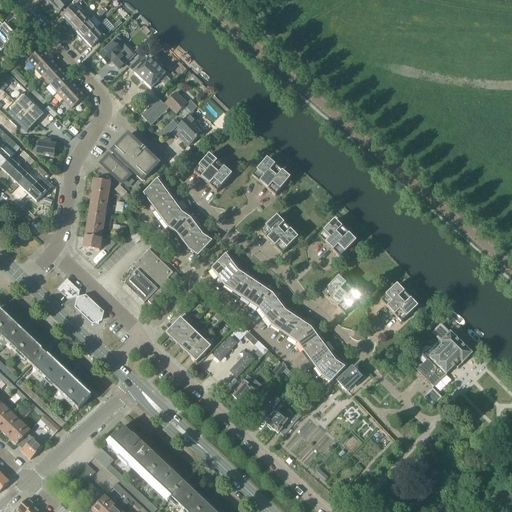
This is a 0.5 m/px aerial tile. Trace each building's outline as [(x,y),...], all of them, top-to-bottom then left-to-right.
[(57,0),(52,6),(55,9),(54,10),(57,13),(58,12),(59,13),(70,3),(67,0),(57,0)] [(66,22),(69,26),(82,15),(83,14),(82,14),(78,9),(81,6),(79,5),(84,0),(78,0),(76,2),(76,1),(63,13),(65,15),(62,17),(66,21),(66,22)] [(74,30),(77,33),(88,22),(93,18),(94,17),(87,9),(82,14),(83,14),(82,15),(69,26),(72,29),(74,30)] [(103,9),(97,15),(100,18),(106,12),(103,9)] [(80,38),(84,41),(100,26),(93,18),(88,22),(77,33),(80,36),(80,38)] [(0,51),(1,52),(10,44),(7,41),(7,39),(13,34),(4,25),(3,26),(0,23),(0,51)] [(88,45),(91,49),(108,34),(100,26),(84,41),(86,45),(88,45)] [(117,38),(98,56),(107,66),(111,62),(118,70),(134,56),(117,38)] [(149,53),(151,55),(156,49),(151,45),(147,50),(150,52),(149,53)] [(27,62),(35,70),(48,58),(40,50),(27,62)] [(35,70),(42,78),(55,66),(48,58),(35,70)] [(129,67),(134,71),(142,62),(138,58),(129,67)] [(140,80),(142,82),(156,68),(149,60),(148,59),(147,60),(135,74),(134,74),(135,75),(140,80)] [(42,78),(49,86),(62,74),(55,66),(42,78)] [(156,68),(142,82),(144,84),(145,84),(150,89),(150,90),(151,89),(159,81),(165,86),(170,81),(164,76),(165,75),(164,74),(156,68)] [(10,74),(21,84),(23,81),(13,71),(10,74)] [(49,86),(57,94),(70,82),(62,74),(49,86)] [(57,94),(64,102),(77,90),(70,82),(57,94)] [(77,90),(64,102),(71,110),(84,98),(77,90)] [(13,103),(22,110),(36,124),(45,115),(44,113),(25,96),(23,93),(13,103)] [(164,106),(158,100),(141,117),(151,127),(169,109),(176,115),(179,112),(186,119),(191,114),(184,107),(187,105),(176,94),(164,106)] [(43,105),(46,102),(39,96),(36,99),(43,105)] [(36,124),(22,110),(13,103),(4,112),(27,134),(36,124)] [(177,129),(181,133),(177,137),(188,148),(201,135),(194,129),(199,124),(190,116),(177,129)] [(14,127),(8,121),(4,125),(15,135),(15,134),(14,127)] [(142,182),(154,169),(158,165),(128,136),(111,153),(116,158),(114,161),(108,156),(100,165),(121,186),(130,177),(126,173),(129,170),(142,182)] [(16,145),(11,140),(7,144),(12,149),(16,145)] [(38,143),(36,156),(43,157),(42,160),(52,162),(55,145),(50,145),(50,142),(44,140),(43,143),(38,143)] [(0,169),(0,170),(10,159),(5,155),(6,155),(4,154),(1,151),(0,151),(0,169)] [(20,156),(25,161),(28,157),(23,152),(20,156)] [(194,173),(201,180),(216,163),(209,156),(194,173)] [(28,157),(25,161),(30,166),(34,162),(28,157)] [(6,175),(9,178),(19,168),(16,165),(14,163),(14,164),(10,159),(0,170),(1,170),(2,170),(6,174),(6,175)] [(252,178),(260,184),(274,167),(267,160),(252,178)] [(201,180),(209,187),(224,170),(216,163),(201,180)] [(34,169),(43,178),(47,174),(38,166),(34,169)] [(260,184),(267,191),(282,173),(274,167),(260,184)] [(17,185),(18,187),(28,176),(23,172),(22,171),(19,168),(9,178),(13,181),(17,185)] [(224,170),(209,187),(216,194),(232,176),(224,170)] [(282,173),(267,191),(275,197),(290,180),(282,173)] [(24,191),(27,195),(37,185),(33,182),(34,181),(32,180),(28,176),(18,187),(19,187),(24,191)] [(143,196),(149,204),(165,187),(159,179),(143,196)] [(94,180),(92,192),(108,195),(110,183),(94,180)] [(40,181),(37,185),(27,195),(31,198),(35,202),(36,203),(46,193),(49,190),(40,181)] [(121,196),(126,197),(128,195),(126,194),(119,186),(114,191),(121,196)] [(137,186),(130,194),(135,198),(142,191),(139,188),(137,186)] [(149,204),(155,213),(171,196),(165,187),(149,204)] [(92,192),(90,204),(106,206),(108,195),(92,192)] [(155,213),(161,221),(177,204),(171,196),(155,213)] [(90,204),(89,215),(104,218),(106,206),(90,204)] [(161,221),(168,229),(184,212),(177,204),(161,221)] [(168,229),(176,235),(192,218),(184,212),(168,229)] [(89,215),(87,227),(103,229),(104,218),(89,215)] [(260,234),(267,241),(284,225),(276,217),(260,234)] [(176,235),(182,243),(198,226),(192,218),(176,235)] [(318,238),(325,245),(341,229),(334,221),(325,230),(323,228),(320,231),(322,233),(318,238)] [(267,241),(274,248),(291,232),(284,225),(267,241)] [(182,243),(189,252),(205,235),(198,226),(182,243)] [(87,227),(85,238),(101,240),(103,229),(87,227)] [(325,245),(332,252),(349,236),(341,229),(325,245)] [(142,239),(135,232),(129,238),(130,239),(136,245),(142,239)] [(291,232),(274,248),(281,255),(298,239),(291,232)] [(205,235),(189,252),(198,258),(214,241),(205,235)] [(349,236),(332,252),(340,259),(356,243),(349,236)] [(101,240),(85,238),(83,250),(99,252),(101,240)] [(104,249),(107,252),(115,245),(117,243),(111,242),(110,241),(104,247),(104,249)] [(124,285),(144,305),(147,302),(152,307),(180,278),(174,272),(173,274),(148,251),(128,272),(132,277),(124,285)] [(211,270),(218,279),(234,262),(227,254),(211,270)] [(218,279),(224,287),(240,271),(234,262),(218,279)] [(224,287),(232,293),(248,276),(240,271),(224,287)] [(232,293),(241,299),(257,282),(248,276),(232,293)] [(322,295),(330,302),(345,285),(338,278),(322,295)] [(56,291),(67,301),(77,290),(66,280),(56,291)] [(241,299),(250,305),(266,288),(257,282),(241,299)] [(330,302),(337,309),(353,292),(345,285),(330,302)] [(380,302),(387,309),(404,293),(397,286),(380,302)] [(250,305),(258,310),(274,294),(266,288),(250,305)] [(77,290),(67,301),(78,299),(80,293),(77,290)] [(353,292),(337,309),(344,316),(359,301),(360,299),(353,292)] [(387,309),(394,317),(411,301),(404,293),(387,309)] [(258,310),(264,319),(280,302),(274,294),(258,310)] [(103,314),(86,298),(77,300),(75,309),(92,325),(101,323),(103,314)] [(411,301),(394,317),(401,324),(417,308),(411,301)] [(264,319),(271,327),(287,310),(280,302),(264,319)] [(271,327),(279,333),(295,316),(287,310),(271,327)] [(43,380),(44,381),(57,366),(0,311),(0,337),(17,353),(16,355),(18,357),(19,356),(44,378),(43,380)] [(223,320),(217,314),(215,317),(220,323),(223,320)] [(184,315),(180,320),(180,319),(165,335),(173,342),(188,327),(192,323),(184,315)] [(279,333),(288,339),(304,322),(295,316),(279,333)] [(288,339),(297,344),(313,327),(304,322),(288,339)] [(234,328),(258,351),(263,356),(264,356),(268,352),(238,324),(234,328)] [(427,361),(417,371),(433,388),(446,376),(455,367),(457,369),(462,365),(463,364),(462,364),(470,356),(471,355),(470,354),(470,355),(466,350),(455,339),(450,335),(451,335),(450,334),(449,334),(440,325),(432,334),(441,343),(441,344),(441,345),(442,344),(443,345),(433,355),(428,351),(422,357),(427,361)] [(173,342),(181,349),(195,334),(188,327),(173,342)] [(297,344),(303,353),(319,336),(313,327),(297,344)] [(181,349),(188,356),(203,341),(195,334),(181,349)] [(303,353),(309,361),(325,344),(319,336),(303,353)] [(213,356),(219,362),(237,344),(230,338),(213,356)] [(203,341),(188,356),(196,364),(211,348),(203,341)] [(309,361),(315,369),(331,352),(325,344),(309,361)] [(258,351),(255,354),(260,359),(263,356),(258,351)] [(315,369),(321,378),(337,361),(331,352),(315,369)] [(230,373),(236,379),(254,360),(247,354),(230,373)] [(337,361),(321,378),(330,383),(346,367),(337,361)] [(18,380),(0,362),(0,370),(14,384),(18,380)] [(273,373),(276,376),(278,378),(286,370),(280,365),(273,373)] [(46,381),(56,390),(68,376),(57,366),(44,381),(45,382),(46,381)] [(337,383),(338,383),(346,392),(347,393),(354,386),(354,385),(360,379),(352,369),(337,383)] [(0,379),(7,386),(10,384),(1,375),(0,375),(0,379)] [(64,400),(66,401),(79,387),(68,376),(56,390),(66,399),(64,400)] [(243,382),(232,396),(231,396),(238,402),(239,400),(245,405),(260,387),(254,382),(253,383),(247,378),(243,382)] [(243,382),(241,380),(229,393),(232,396),(243,382)] [(15,394),(18,392),(10,384),(7,386),(15,394)] [(79,387),(66,401),(67,402),(68,401),(78,411),(90,397),(79,387)] [(432,389),(423,398),(432,407),(441,398),(432,389)] [(24,403),(27,400),(18,392),(15,394),(24,403)] [(263,396),(261,399),(252,410),(255,413),(254,415),(260,420),(272,407),(266,402),(268,400),(263,396)] [(33,411),(36,409),(27,400),(24,403),(27,405),(30,408),(33,411)] [(16,416),(27,405),(24,403),(14,413),(16,416)] [(0,410),(0,428),(12,416),(4,407),(0,410)] [(23,420),(33,411),(30,408),(21,418),(23,420)] [(33,411),(42,419),(44,417),(36,409),(33,411)] [(273,431),(278,435),(279,433),(283,437),(286,433),(298,419),(293,415),(288,410),(282,417),(278,412),(270,421),(266,426),(267,426),(267,428),(270,431),(272,430),(273,431)] [(0,428),(0,431),(7,438),(21,424),(12,416),(0,428)] [(42,419),(40,421),(55,435),(60,430),(50,421),(45,416),(44,417),(42,419)] [(17,446),(27,434),(30,432),(21,424),(7,438),(16,447),(17,446)] [(124,455),(136,466),(148,452),(139,444),(140,444),(139,444),(133,437),(133,438),(132,437),(132,438),(124,429),(122,428),(110,441),(122,453),(120,455),(123,457),(124,455)] [(27,434),(17,446),(22,451),(20,452),(30,461),(42,449),(33,440),(27,434)] [(101,450),(97,455),(106,463),(110,459),(101,450)] [(136,466),(147,477),(160,463),(159,463),(150,455),(150,454),(148,452),(136,466)] [(106,463),(97,455),(93,458),(102,467),(104,464),(106,463)] [(110,459),(106,463),(104,464),(102,467),(149,511),(155,511),(157,511),(109,465),(113,462),(110,459)] [(147,477),(158,487),(171,474),(171,473),(170,473),(162,465),(161,464),(160,463),(147,477)] [(82,470),(91,478),(95,474),(86,465),(82,470)] [(87,482),(91,478),(82,470),(78,474),(87,482)] [(78,474),(74,478),(83,486),(87,482),(78,474)] [(158,487),(170,498),(183,484),(182,484),(181,483),(181,484),(172,475),(171,474),(158,487)] [(1,475),(0,476),(0,492),(9,483),(1,475)] [(70,482),(78,491),(83,486),(74,478),(70,482)] [(78,491),(83,495),(91,486),(87,482),(83,486),(78,491)] [(114,487),(123,496),(125,493),(116,484),(114,487)] [(170,498),(181,509),(194,495),(193,494),(192,494),(184,486),(183,486),(184,485),(183,484),(170,498)] [(83,495),(87,498),(95,490),(91,486),(83,495)] [(87,498),(91,502),(99,494),(95,490),(87,498)] [(123,496),(131,504),(134,501),(125,493),(123,496)] [(91,502),(95,506),(103,498),(99,494),(91,502)] [(181,509),(184,511),(199,511),(205,506),(204,505),(195,496),(194,495),(181,509)] [(90,511),(91,511),(106,511),(113,505),(104,497),(103,498),(95,506),(90,511)] [(16,511),(28,511),(33,508),(34,506),(27,500),(17,511),(16,511)] [(131,504),(140,511),(143,509),(134,501),(131,504)]
